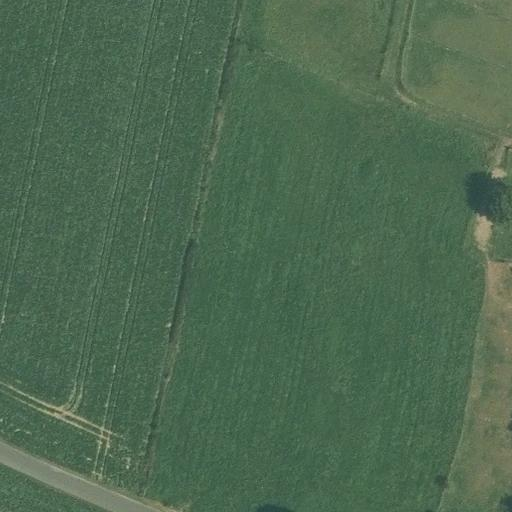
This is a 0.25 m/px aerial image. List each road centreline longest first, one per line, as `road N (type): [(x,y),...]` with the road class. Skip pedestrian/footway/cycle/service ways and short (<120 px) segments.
road 1 (unclassified): [(132,511),(0,453)]
road 2 (track): [(511,141),(393,96)]
